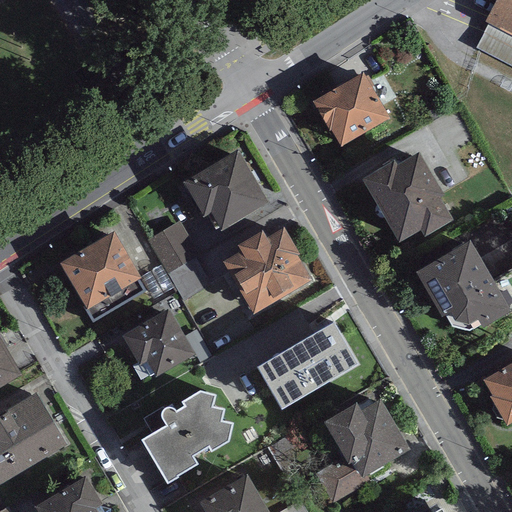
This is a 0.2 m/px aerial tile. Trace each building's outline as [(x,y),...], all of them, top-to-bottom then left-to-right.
[(511,0),(497,0),(486,23),(511,37),(511,0)] [(390,120),(362,75),(313,105),(340,150),(390,120)] [(268,208),(238,153),(182,183),(203,221),(210,217),(219,234),(268,208)] [(418,156),(396,169),(394,164),(361,182),(398,247),(420,234),(424,241),(453,225),(440,202),(443,200),(418,156)] [(198,256),(179,223),(149,241),(167,273),(198,256)] [(312,284),(282,231),(266,240),(263,234),(235,249),(240,257),(222,267),(251,319),(312,284)] [(112,236),(59,268),(94,324),(144,293),(138,282),(139,281),(112,236)] [(509,315),(470,245),(416,276),(442,321),(447,319),(452,328),(470,332),(479,327),(483,332),(509,315)] [(193,359),(168,313),(124,337),(140,368),(145,365),(153,380),(193,359)] [(335,320),(251,368),(280,419),(364,371),(335,320)] [(0,390),(21,379),(0,342),(0,390)] [(511,366),(482,383),(491,399),(489,400),(506,429),(511,425),(511,366)] [(0,486),(67,448),(37,396),(0,417),(0,486)] [(215,401),(200,397),(182,405),(185,411),(176,415),(170,411),(164,413),(163,418),(163,423),(167,430),(142,444),(166,486),(197,467),(192,459),(208,448),(212,455),(227,445),(231,427),(223,425),(226,412),(213,409),(215,401)] [(357,406),(322,426),(341,458),(314,473),(333,505),(371,483),(367,477),(408,453),(379,403),(361,414),(357,406)] [(266,511),(249,479),(199,506),(202,511),(266,511)] [(102,506),(85,480),(35,511),(94,511),(102,506)]
